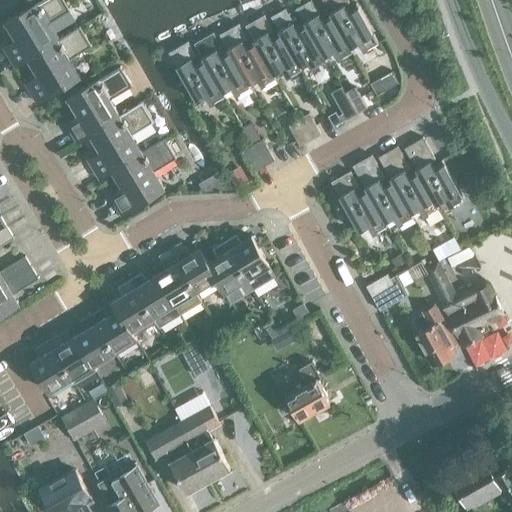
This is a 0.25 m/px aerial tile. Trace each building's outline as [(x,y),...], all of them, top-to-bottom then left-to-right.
[(59,38),(58,37),(49,22),(70,9),(64,0),(39,0),(37,2),(6,20),(17,39),(4,46),(15,65),(28,57),(59,38)] [(307,0),(296,6),(297,7),(322,51),(327,60),(327,59),(325,55),(334,50),(339,58),(352,51),(332,15),(323,20),(319,12),(312,0),(307,0)] [(353,9),(349,2),(348,0),(323,0),(330,11),(332,15),(352,51),(353,50),(351,46),(359,41),(364,49),(378,42),(373,34),(374,33),(358,6),(353,9)] [(327,60),(322,51),(297,7),(288,12),(286,7),(271,15),(281,33),(301,69),(302,68),(299,64),(308,59),(313,67),(317,65),(327,60)] [(301,69),(281,33),(272,38),(269,31),(273,28),(265,13),(245,24),(253,37),(256,42),(271,69),(275,78),(276,77),(274,73),(283,68),(287,76),(292,73),(301,69)] [(275,78),(271,69),(256,42),(247,46),(243,40),(247,37),(239,22),(220,33),(228,46),(230,50),(245,78),(249,87),(251,86),(248,81),(257,77),(262,85),(267,82),(275,78)] [(59,38),(28,57),(38,74),(26,82),(37,101),(81,75),(71,58),(92,45),(80,25),(58,37),(59,38)] [(249,87),(245,78),(230,50),(221,55),(217,48),(222,46),(213,31),(194,42),(202,55),(205,60),(220,87),(224,95),(225,95),(223,91),(232,86),(236,94),(241,91),(249,87)] [(224,95),(220,87),(205,60),(196,64),(193,59),(197,57),(188,40),(169,51),(197,100),(206,95),(211,103),(216,100),(224,95)] [(121,113),(111,97),(133,85),(120,65),(68,96),(79,114),(66,122),(78,141),(91,133),(121,114),(121,113)] [(381,76),(370,82),(377,94),(388,88),(381,76)] [(336,110),(329,114),(335,125),(357,112),(345,91),(342,85),(331,92),(343,112),(339,114),(336,110)] [(356,85),(345,91),(357,112),(368,106),(356,85)] [(143,150),(143,149),(134,134),(154,121),(142,100),(121,113),(121,114),(91,133),(101,150),(88,158),(99,177),(112,169),(143,150)] [(310,112),(299,118),(311,139),(321,132),(310,112)] [(311,139),(299,118),(289,124),(300,145),(311,139)] [(251,121),(241,127),(251,144),(253,144),(261,139),(251,121)] [(143,150),(112,169),(123,186),(110,194),(122,213),(165,187),(155,169),(176,157),(164,136),(143,149),(143,150)] [(418,171),(433,199),(438,207),(439,206),(437,203),(445,198),(450,206),(464,197),(460,189),(445,162),(435,167),(431,160),(435,158),(423,136),(404,146),(415,166),(418,171)] [(264,165),(275,159),(263,138),(261,139),(253,144),(264,165)] [(264,165),(253,144),(251,144),(242,150),(254,171),(264,165)] [(438,207),(433,199),(418,171),(410,176),(406,169),(410,166),(397,144),(379,155),(393,180),(408,208),(413,216),(414,216),(411,211),(420,206),(425,214),(438,207)] [(413,216),(408,208),(393,180),(384,185),(380,178),(384,176),(372,154),(353,164),(365,185),(367,189),(382,216),(387,225),(388,224),(386,221),(394,215),(399,224),(404,221),(413,216)] [(240,164),(226,171),(236,189),(249,181),(240,164)] [(387,225),(382,216),(367,189),(359,194),(355,187),(359,185),(350,169),(332,180),(359,230),(369,224),(373,232),(378,230),(387,225)] [(7,225),(0,229),(0,243),(13,235),(7,225)] [(421,231),(411,237),(420,253),(430,248),(421,231)] [(236,232),(224,240),(254,287),(276,274),(268,262),(252,234),(241,241),(236,232)] [(455,232),(443,236),(452,260),(475,252),(472,243),(460,247),(455,232)] [(232,300),(254,287),(224,240),(212,247),(217,255),(208,261),(200,247),(199,247),(232,300)] [(173,252),(197,291),(203,301),(204,300),(197,290),(217,279),(225,292),(226,292),(231,301),(232,300),(199,247),(190,253),(184,245),(173,252)] [(203,301),(197,291),(173,252),(161,259),(166,267),(156,273),(181,314),(203,301)] [(402,252),(391,258),(395,266),(406,260),(402,252)] [(0,285),(32,266),(25,254),(0,269),(0,285)] [(438,260),(425,267),(449,316),(458,335),(459,335),(464,344),(483,335),(482,332),(490,328),(486,321),(502,314),(504,313),(504,312),(495,293),(489,283),(489,282),(488,282),(488,281),(487,281),(487,280),(486,280),(485,280),(484,280),(483,280),(482,280),(468,288),(467,286),(465,286),(466,289),(459,292),(454,294),(438,260)] [(0,285),(0,314),(20,303),(13,293),(39,277),(32,266),(0,285)] [(130,278),(154,317),(160,327),(181,314),(156,273),(147,279),(141,271),(130,278)] [(394,283),(391,277),(388,272),(367,284),(373,295),(394,283)] [(373,295),(381,309),(408,293),(397,273),(391,276),(391,277),(394,283),(373,295)] [(113,300),(137,338),(139,338),(137,335),(156,322),(159,327),(160,327),(154,317),(130,278),(118,285),(123,293),(113,300)] [(92,313),(116,352),(137,338),(113,300),(112,300),(117,309),(109,314),(104,306),(92,313)] [(303,303),(293,309),(299,318),(309,312),(303,303)] [(429,323),(415,330),(433,363),(456,351),(451,343),(455,341),(435,303),(422,310),(429,323)] [(76,334),(94,365),(116,352),(92,313),(80,320),(85,328),(76,334)] [(224,314),(214,320),(219,329),(230,323),(224,314)] [(274,322),(266,327),(272,337),(280,332),(274,322)] [(293,326),(282,332),(288,343),(299,337),(293,326)] [(179,331),(166,339),(173,349),(186,341),(179,331)] [(49,339),(73,378),(94,365),(76,334),(66,340),(61,332),(49,339)] [(204,333),(194,339),(194,341),(204,359),(215,353),(205,335),(204,333)] [(32,361),(51,391),(73,378),(49,339),(37,346),(42,354),(32,361)] [(307,381),(285,393),(299,418),(331,401),(319,379),(322,377),(312,360),(299,367),(307,381)] [(117,380),(106,386),(107,387),(118,406),(129,400),(118,381),(117,380)] [(103,381),(89,390),(93,398),(94,397),(107,389),(103,381)] [(62,415),(75,438),(106,420),(94,397),(62,415)] [(177,421),(209,479),(230,467),(214,437),(213,438),(209,430),(220,423),(210,403),(177,421)] [(177,421),(146,438),(157,458),(168,452),(172,460),(171,461),(187,491),(209,479),(177,421)] [(26,433),(32,443),(44,436),(38,426),(26,433)] [(452,477),(469,508),(502,490),(511,507),(511,465),(495,475),(486,459),(452,477)] [(134,462),(99,482),(110,502),(108,504),(112,511),(140,511),(138,508),(141,506),(144,510),(145,510),(140,501),(153,494),(134,462)] [(78,468),(43,488),(56,511),(92,511),(88,503),(95,499),(78,468)]
